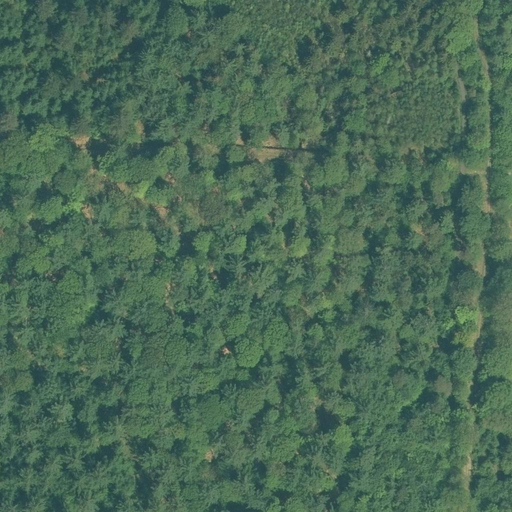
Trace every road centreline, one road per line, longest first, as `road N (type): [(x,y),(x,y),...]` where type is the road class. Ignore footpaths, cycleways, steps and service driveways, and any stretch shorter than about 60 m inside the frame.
road 1 (track): [(471,511),(490,168),(490,97),(473,21),(480,0)]
road 2 (track): [(0,138),(490,168)]
road 3 (track): [(152,511),(124,367),(134,148)]
